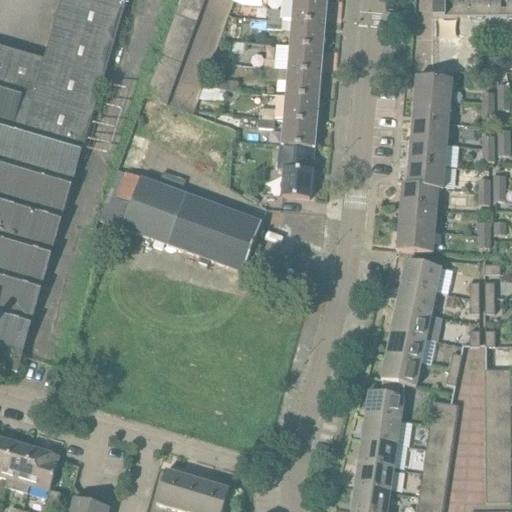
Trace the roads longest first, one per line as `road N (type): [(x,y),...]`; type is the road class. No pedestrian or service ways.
road 1 (residential): [(371,0),(350,242),(292,477)]
road 2 (residential): [(133,43),(83,214),(97,219)]
road 3 (residential): [(153,440),(0,399)]
road 4 (residential): [(292,477),(153,440)]
